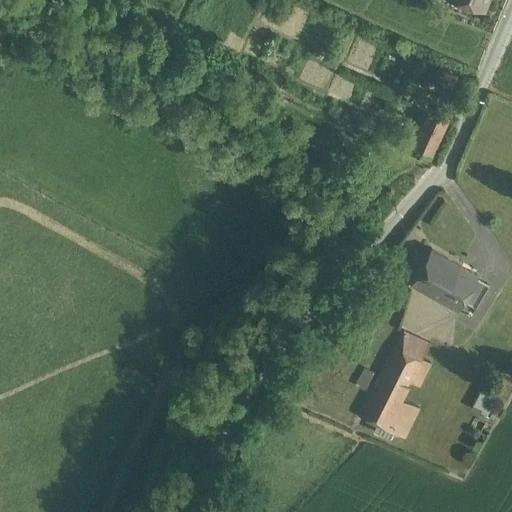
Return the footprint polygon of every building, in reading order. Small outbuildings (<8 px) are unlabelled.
[(448,111),(423,100),(406,137),(431,148),(448,111)] [(477,271),(430,243),(409,277),(456,306),(462,296),(476,273),(477,271)] [(489,281),(476,273),(462,296),(475,303),(489,281)] [(402,324),(358,410),(384,423),(400,392),(408,376),(420,353),(428,338),(402,324)] [(420,353),(408,376),(418,381),(430,358),(420,353)] [(483,382),(471,405),(484,412),(496,389),(483,382)] [(400,392),(384,423),(403,432),(418,402),(400,392)]
